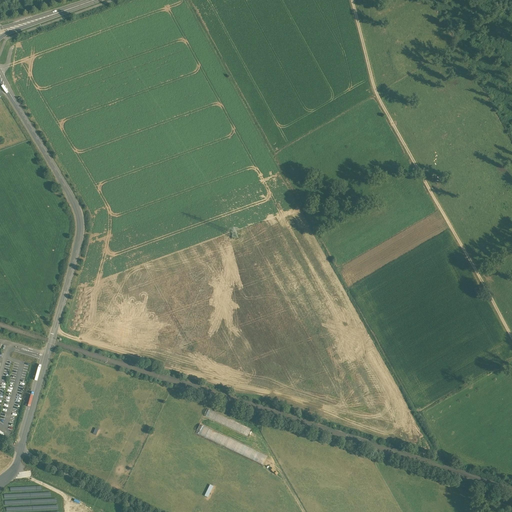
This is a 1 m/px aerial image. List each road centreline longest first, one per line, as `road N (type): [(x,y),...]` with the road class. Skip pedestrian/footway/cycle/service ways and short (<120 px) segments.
road 1 (unclassified): [(0,77),(80,223),(20,451)]
road 2 (track): [(511,336),(376,95),(351,0)]
